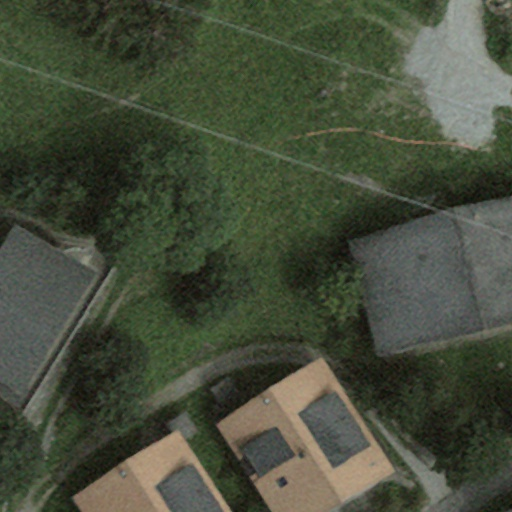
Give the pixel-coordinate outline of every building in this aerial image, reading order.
[(415,117),(419,179),(475,174),(470,113),(415,117)] [(444,235),(366,254),(388,343),(511,312),(511,216),(444,232),(444,235)] [(73,273),(4,229),(0,235),(0,365),(10,372),(73,273)] [(378,474),(317,378),(232,431),(282,511),(301,511),(326,497),(330,504),(378,474)] [(78,501),(84,511),(219,511),(175,441),(78,501)]
